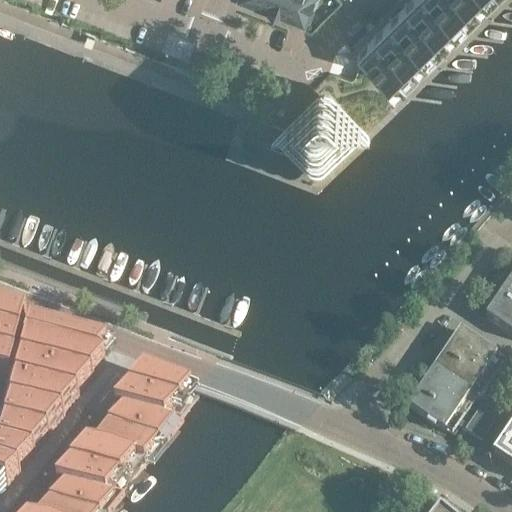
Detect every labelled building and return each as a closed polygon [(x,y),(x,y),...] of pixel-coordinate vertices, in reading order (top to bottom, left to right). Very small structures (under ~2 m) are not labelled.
[(260,117),(249,146),(281,158),(305,182),(336,170),(365,141),(363,139),(504,0),(399,0),(313,84),(326,97),(322,98),(320,95),(290,124),(288,128),(260,117)] [(262,0),(261,2),(269,5),(268,9),(278,14),(280,9),(282,10),(286,0),(262,0)] [(286,0),(282,10),(303,18),(309,4),(314,6),(316,0),(286,0)] [(511,284),(487,322),(511,339),(511,284)] [(0,511),(117,511),(125,502),(119,500),(162,446),(169,448),(184,428),(178,427),(198,402),(188,398),(192,392),(145,374),(141,380),(137,378),(120,372),(111,369),(105,367),(100,363),(109,352),(32,332),(29,344),(22,342),(28,321),(0,313),(0,511)] [(461,334),(435,372),(471,398),(479,403),(506,364),(461,334)] [(471,398),(435,372),(409,411),(445,436),(453,425),(483,444),(500,420),(483,408),(469,429),(456,420),(471,398)] [(511,433),(494,459),(511,470),(511,471),(511,433)]
